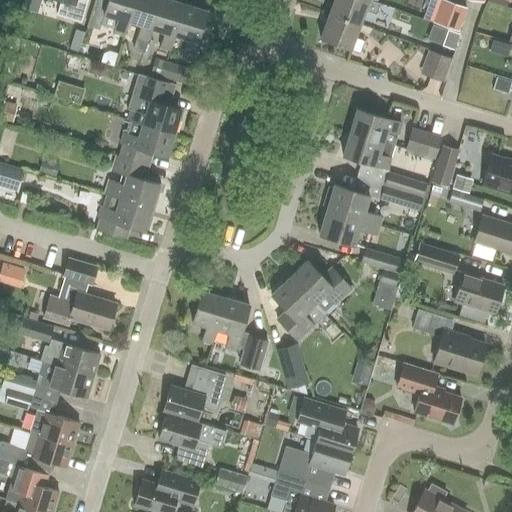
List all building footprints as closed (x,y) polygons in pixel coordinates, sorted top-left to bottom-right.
[(81,22),(87,0),(59,0),(61,0),(56,15),(81,22)] [(127,22),(133,0),(94,0),(87,26),(99,30),(103,15),(118,19),(113,33),(123,36),(128,22),(127,22)] [(150,29),(159,0),(133,0),(127,22),(128,22),(141,26),(134,50),(144,53),(151,29),(150,29)] [(174,36),(183,4),(170,0),(159,0),(150,29),(151,29),(164,33),(160,47),(170,50),(174,36)] [(377,3),(369,0),(334,0),(330,13),(360,25),(365,10),(377,15),(380,4),(377,3)] [(438,0),(430,21),(456,31),(465,8),(443,0),(438,0)] [(174,36),(187,40),(183,54),(193,57),(207,11),(183,4),(174,36)] [(355,37),(360,25),(330,13),(320,39),(359,53),(364,41),(355,37)] [(446,28),(441,44),(453,49),(459,33),(446,28)] [(444,83),(452,59),(429,50),(420,74),(444,83)] [(162,77),(166,61),(155,58),(151,74),(162,77)] [(166,61),(162,77),(188,85),(193,69),(166,61)] [(491,91),(497,73),(473,65),(467,84),(491,91)] [(142,124),(174,134),(181,110),(166,105),(172,85),(141,75),(134,96),(140,98),(136,112),(131,110),(128,121),(142,125),(142,124)] [(494,88),(493,90),(508,95),(511,83),(511,82),(506,81),(497,78),(494,88)] [(62,80),(59,96),(82,101),(85,85),(62,80)] [(349,133),(394,146),(401,123),(356,110),(349,133)] [(123,145),(119,158),(148,166),(152,153),(167,157),(174,134),(142,124),(142,125),(128,121),(121,144),(123,145)] [(435,158),(441,136),(412,127),(405,149),(435,158)] [(387,169),(394,146),(349,133),(343,156),(387,169)] [(448,187),(460,150),(443,145),(431,182),(448,187)] [(511,193),(511,162),(491,156),(483,185),(511,193)] [(148,166),(119,158),(115,172),(120,173),(117,187),(109,185),(106,195),(120,199),(120,198),(152,208),(159,184),(144,179),(148,166)] [(0,186),(16,191),(22,170),(0,162),(0,186)] [(384,185),(422,197),(427,183),(388,171),(384,185)] [(327,209),(380,225),(382,217),(364,211),(369,196),(334,185),(327,209)] [(426,198),(422,197),(384,185),(379,199),(418,212),(417,216),(420,217),(426,198)] [(480,212),(483,200),(453,190),(449,203),(480,212)] [(29,212),(34,197),(19,192),(14,207),(29,212)] [(144,231),(152,208),(120,198),(120,199),(106,195),(99,218),(100,218),(97,230),(126,239),(130,227),(144,231)] [(376,235),(380,225),(327,209),(319,234),(354,245),(359,230),(376,235)] [(511,254),(511,224),(482,215),(474,243),(511,254)] [(452,273),(458,255),(420,243),(414,262),(452,273)] [(383,270),(399,275),(404,259),(365,248),(361,263),(383,270)] [(91,285),(96,267),(68,258),(63,276),(65,277),(58,299),(74,304),(70,318),(108,329),(115,304),(85,295),(88,284),(91,285)] [(289,278),(323,314),(334,304),(351,288),(332,268),(322,277),(307,261),(289,278)] [(0,263),(0,278),(0,283),(26,284),(27,264),(0,263)] [(395,287),(399,275),(383,270),(379,282),(395,287)] [(494,314),(503,285),(463,273),(454,301),(463,304),(460,314),(485,322),(488,312),(494,314)] [(325,315),(323,314),(289,278),(271,295),(286,311),(277,320),(297,341),(325,315)] [(216,330),(225,298),(202,290),(192,322),(206,327),(202,341),(212,344),(216,330)] [(216,330),(229,334),(225,348),(235,351),(236,347),(243,349),(239,364),(260,370),(269,341),(249,335),(249,334),(241,331),(249,305),(225,298),(216,330)] [(476,374),(485,344),(459,336),(459,334),(449,331),(453,320),(418,310),(412,328),(441,337),(434,361),(476,374)] [(53,327),(22,317),(21,319),(14,317),(10,330),(48,342),(53,327)] [(43,361),(93,376),(100,354),(51,339),(48,346),(45,345),(40,360),(43,360),(43,361)] [(284,377),(305,371),(297,344),(276,350),(284,377)] [(87,398),(93,376),(43,361),(38,374),(42,375),(40,384),(87,398)] [(452,425),(461,397),(427,387),(432,372),(404,364),(397,387),(419,395),(414,413),(452,425)] [(166,412),(197,422),(202,405),(216,409),(225,377),(198,368),(191,391),(171,385),(163,411),(167,412),(166,412)] [(9,388),(32,395),(36,382),(5,372),(1,386),(9,388)] [(27,410),(32,395),(9,388),(4,403),(27,410)] [(304,437),(316,441),(351,452),(357,429),(342,424),(346,411),(304,398),(297,421),(308,425),(304,437)] [(362,398),(358,411),(371,415),(374,406),(371,401),(362,398)] [(30,432),(73,445),(79,422),(46,412),(45,413),(37,410),(30,432)] [(197,422),(166,412),(158,439),(179,445),(174,459),(202,468),(209,444),(221,447),(226,431),(197,422)] [(248,417),(244,431),(261,436),(265,422),(248,417)] [(66,467),(73,445),(30,432),(25,449),(2,442),(0,446),(0,460),(34,471),(38,459),(66,467)] [(344,474),(351,452),(316,441),(312,454),(285,446),(278,471),(307,480),(311,464),(344,474)] [(34,471),(0,460),(0,473),(13,477),(6,500),(18,503),(47,511),(52,511),(59,491),(44,487),(48,475),(34,471)] [(242,493),(247,476),(220,468),(215,486),(242,493)] [(193,505),(200,481),(162,470),(157,484),(142,480),(134,506),(155,511),(171,511),(175,500),(193,505)] [(302,495),(307,480),(278,471),(270,496),(286,501),(282,511),(332,511),(334,505),(302,495)] [(446,493),(433,487),(430,493),(425,490),(413,511),(465,511),(442,500),(446,493)] [(47,511),(18,503),(6,500),(2,511),(0,511),(47,511)]
